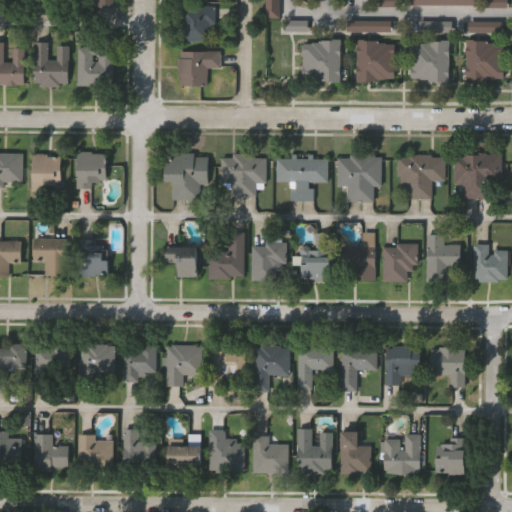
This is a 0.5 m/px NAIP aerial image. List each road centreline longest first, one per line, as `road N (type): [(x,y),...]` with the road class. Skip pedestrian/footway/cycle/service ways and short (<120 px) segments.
road 1 (residential): [(0,309),(511,313)]
road 2 (residential): [(0,502),(511,505)]
road 3 (residential): [(0,119),(511,120)]
road 4 (residential): [(140,311),(146,0)]
road 5 (residential): [(493,511),(495,313)]
